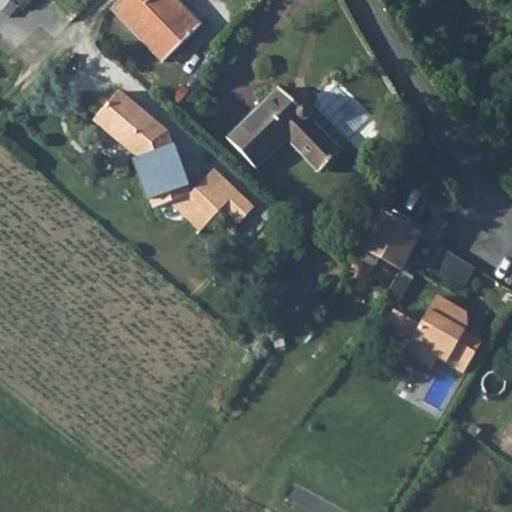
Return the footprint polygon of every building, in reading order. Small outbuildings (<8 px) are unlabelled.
[(119,0),(117,3),(165,51),(190,17),(174,0),(119,0)] [(188,185),(166,123),(121,81),(94,111),(132,146),(150,200),(168,192),(188,185)] [(290,104),(270,87),(224,137),(253,164),(278,137),(310,164),(331,141),(300,112),(302,111),(305,108),(306,105),(305,100),(302,97),(298,96),(294,97),(291,100),(290,104)] [(237,212),(252,195),(211,159),(189,184),(213,205),(220,197),(237,212)] [(188,185),(168,192),(200,219),(213,205),(189,184),(188,185)] [(426,203),(416,220),(402,244),(424,257),(435,239),(426,235),(440,212),(426,203)] [(363,244),(376,252),(398,213),(387,205),(363,244)] [(391,262),(402,244),(416,220),(400,211),(398,213),(376,252),(391,262)] [(437,293),(411,335),(438,352),(464,368),(480,342),(462,331),(467,323),(465,311),(437,293)] [(438,352),(411,335),(403,347),(431,363),(438,352)]
